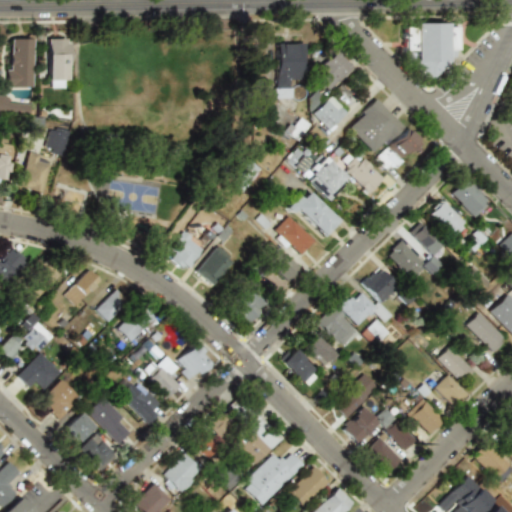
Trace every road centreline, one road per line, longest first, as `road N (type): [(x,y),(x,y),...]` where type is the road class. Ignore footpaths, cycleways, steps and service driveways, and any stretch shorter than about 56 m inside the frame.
road 1 (residential): [(511,42),(451,161),(99,503)]
road 2 (residential): [(395,511),(180,298),(89,247),(0,222)]
road 3 (tertiary): [(470,0),(0,5)]
road 4 (residential): [(511,193),(344,21),(337,2)]
road 5 (residential): [(511,385),(390,506)]
road 6 (residential): [(107,511),(0,404)]
